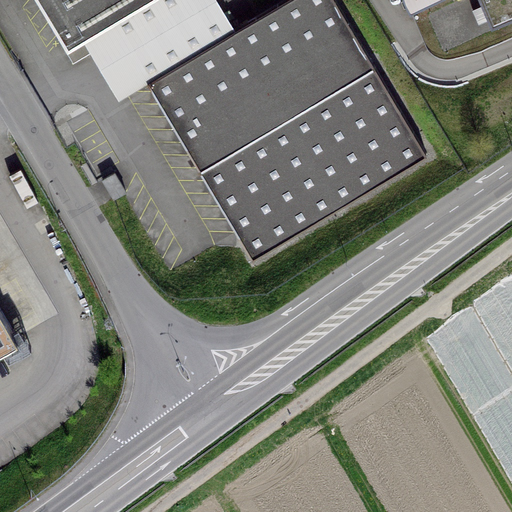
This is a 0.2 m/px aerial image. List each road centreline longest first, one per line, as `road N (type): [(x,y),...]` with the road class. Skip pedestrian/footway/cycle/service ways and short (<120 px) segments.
road 1 (track): [(511,247),(152,511)]
road 2 (residential): [(0,80),(204,421)]
road 3 (primary): [(204,421),(511,193)]
road 4 (primary): [(83,511),(204,421)]
